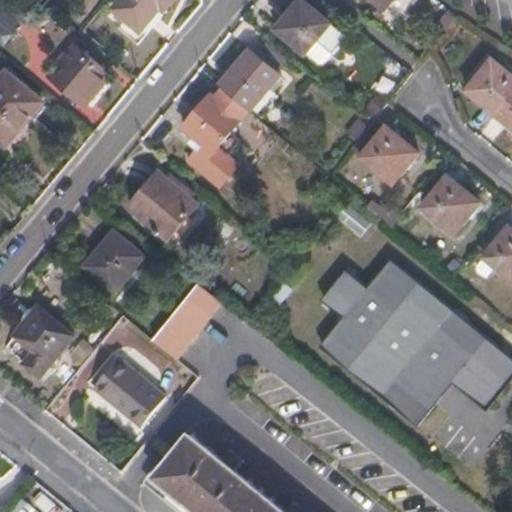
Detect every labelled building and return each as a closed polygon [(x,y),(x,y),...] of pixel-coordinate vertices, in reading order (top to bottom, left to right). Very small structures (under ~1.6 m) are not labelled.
[(6,0),(0,7),(0,22),(15,34),(28,18),(6,0)] [(123,0),(114,11),(141,34),(161,10),(164,13),(175,0),(123,0)] [(276,31),(306,56),(317,42),(333,55),(347,37),(302,0),(276,31)] [(371,0),(385,12),(394,0),(371,0)] [(266,42),(255,55),(275,72),(286,58),(266,42)] [(317,42),(306,56),(321,69),(333,55),(317,42)] [(86,108),(112,76),(76,47),(50,78),(86,108)] [(249,112),(251,113),(281,77),(275,72),(255,55),(250,51),(219,87),(223,90),(249,112)] [(495,116),(511,94),(511,74),(492,59),(465,92),(495,116)] [(0,81),(0,142),(7,148),(43,104),(6,73),(0,81)] [(220,148),(249,112),(223,90),(217,96),(213,93),(184,129),(201,143),(215,154),(220,148)] [(511,94),(495,116),(511,129),(511,94)] [(371,127),(351,151),(393,185),(405,169),(408,171),(413,165),(410,163),(419,152),(377,119),(371,127)] [(215,154),(201,143),(186,162),(220,190),(240,165),(220,148),(215,154)] [(169,240),(198,205),(160,173),(130,209),(169,240)] [(422,208),(456,235),(482,203),(447,176),(422,208)] [(484,258),(511,281),(511,228),(509,226),(484,258)] [(115,232),(85,269),(116,293),(145,257),(115,232)] [(418,426),(437,403),(429,396),(446,376),(453,383),(487,410),(511,379),(511,359),(392,262),(368,289),(347,272),(323,301),(345,319),(322,347),(418,426)] [(154,342),(178,362),(224,304),(200,285),(154,342)] [(21,341),(11,353),(42,379),(75,337),(39,308),(16,337),(21,341)] [(119,359),(94,389),(142,428),(167,397),(119,359)] [(429,396),(437,403),(453,383),(446,376),(429,396)] [(299,511),(292,506),(286,511),(283,511),(234,471),(240,464),(227,453),(221,460),(192,437),(158,477),(200,511),(299,511)]
